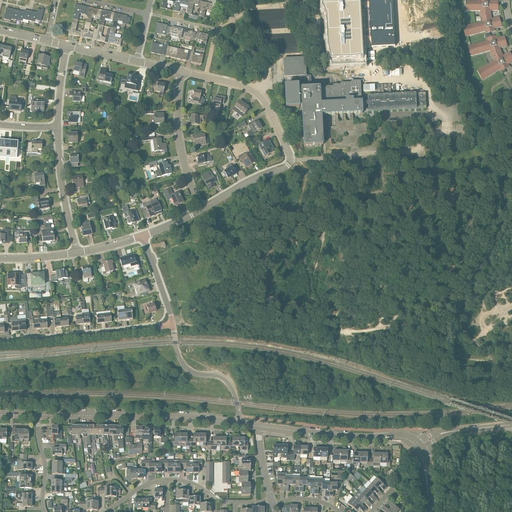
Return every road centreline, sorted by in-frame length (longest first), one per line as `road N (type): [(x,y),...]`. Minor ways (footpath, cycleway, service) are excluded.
road 1 (residential): [(201,208),(286,166),(289,154),(254,90),(182,71)]
road 2 (track): [(382,328),(172,325)]
road 3 (tertiary): [(38,415),(238,423)]
road 4 (residential): [(0,344),(172,325)]
road 5 (residential): [(201,208),(179,144),(182,71)]
road 6 (unclassified): [(172,325),(188,370),(226,378),(238,423)]
road 7 (residential): [(76,252),(58,126)]
road 8 (track): [(497,366),(382,328)]
